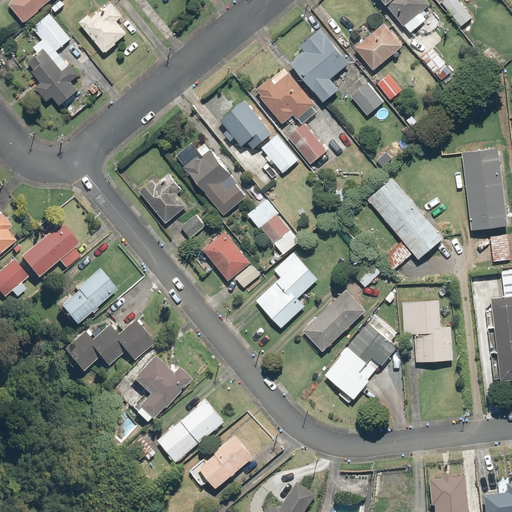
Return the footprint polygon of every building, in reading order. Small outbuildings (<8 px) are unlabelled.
[(10,0),(7,3),(24,23),(51,0),(10,0)] [(379,0),(385,6),(387,5),(404,25),(429,5),(424,0),(379,0)] [(458,0),(441,0),(439,2),(460,27),(472,17),(458,0)] [(92,18),(89,14),(78,23),(104,54),(128,35),(117,22),(124,17),(111,2),(92,18)] [(28,31),(39,44),(43,41),(53,54),(71,39),(49,13),(28,31)] [(384,22),(353,48),(372,71),(403,46),(384,22)] [(297,47),(302,52),(288,65),(323,104),(339,89),(331,79),(350,62),(318,28),(297,47)] [(61,71),(42,47),(25,62),(32,70),(29,73),(39,84),(33,88),(46,102),(51,98),(59,107),(79,90),(71,81),(79,75),(70,64),(61,71)] [(432,49),(420,59),(435,76),(447,66),(432,49)] [(261,94),(258,97),(287,130),(299,121),(302,124),(316,112),(313,108),(316,106),(283,66),(256,89),(261,94)] [(388,74),(376,83),(390,100),(402,91),(388,74)] [(366,82),(350,96),(367,117),(384,103),(366,82)] [(220,120),(227,129),(223,132),(230,140),(234,136),(249,154),(273,133),(258,116),(265,110),(251,94),(220,120)] [(305,123),(287,137),(310,164),(327,150),(305,123)] [(260,148),(267,155),(264,157),(269,162),(271,160),(283,174),(293,165),(296,168),(301,163),(276,134),(260,148)] [(196,151),(198,154),(182,167),(223,216),(245,197),(234,183),(231,185),(226,179),(231,175),(204,144),(196,151)] [(497,146),(460,151),(470,231),(507,227),(497,146)] [(153,179),(138,191),(165,223),(186,206),(177,195),(183,190),(170,174),(157,184),(153,179)] [(366,201),(400,240),(381,258),(393,271),(412,253),(418,260),(445,236),(392,178),(366,201)] [(282,256),(300,241),(277,215),(279,212),(266,197),(247,215),(282,256)] [(0,251),(15,239),(6,228),(9,224),(0,213),(0,251)] [(196,214),(180,227),(190,239),(205,226),(196,214)] [(35,277),(58,260),(64,268),(81,256),(74,247),(78,244),(61,221),(17,255),(35,277)] [(252,262),(251,263),(225,231),(202,249),(227,282),(234,277),(243,288),(261,274),(252,262)] [(508,235),(490,237),(492,262),(510,260),(508,235)] [(297,297),(317,278),(293,252),(272,271),(279,278),(255,301),(281,329),(305,306),(297,297)] [(13,258),(0,268),(0,296),(1,297),(28,276),(13,258)] [(370,258),(353,273),(366,287),(382,272),(370,258)] [(72,324),(88,311),(90,313),(96,309),(94,306),(116,289),(98,267),(72,287),(74,291),(57,305),(72,324)] [(511,267),(500,269),(503,298),(491,299),(499,381),(511,379),(511,267)] [(346,290),(303,331),(323,352),(366,311),(346,290)] [(402,300),(402,335),(415,335),(415,362),(453,362),(453,327),(440,327),(440,300),(402,300)] [(381,367),(397,348),(391,343),(397,335),(374,315),(323,375),(352,400),(369,381),(367,380),(376,370),(368,363),(372,359),(381,367)] [(59,352),(79,373),(95,358),(105,368),(122,352),(132,362),(154,342),(133,320),(117,334),(108,324),(91,340),(82,330),(59,352)] [(130,377),(146,394),(131,409),(146,424),(191,380),(177,365),(170,372),(153,354),(130,377)] [(156,440),(175,463),(225,421),(206,398),(156,440)] [(208,459),(206,457),(188,470),(200,487),(206,482),(211,490),(253,460),(234,434),(211,451),(214,455),(208,459)] [(468,511),(464,475),(428,479),(431,506),(434,506),(434,511),(468,511)] [(262,511),(305,511),(316,496),(297,482),(277,510),(268,504),(262,511)] [(511,511),(511,482),(498,483),(498,493),(484,494),(485,511),(511,511)] [(424,490),(375,496),(375,511),(420,511),(426,511),(424,490)]
